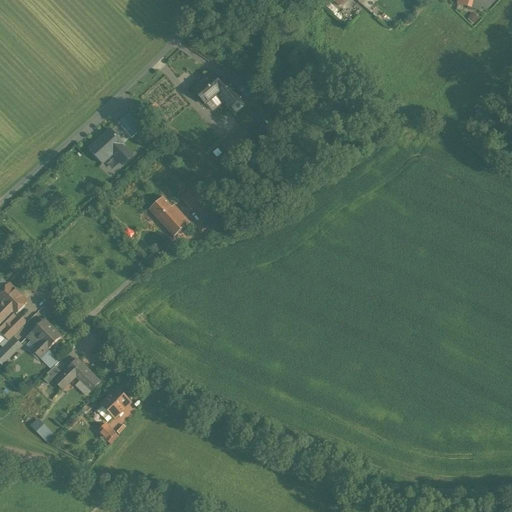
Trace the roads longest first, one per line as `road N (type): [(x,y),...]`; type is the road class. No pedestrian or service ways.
road 1 (residential): [(511,493),(383,488),(175,395),(128,364),(0,238)]
road 2 (unclassified): [(0,199),(208,0)]
